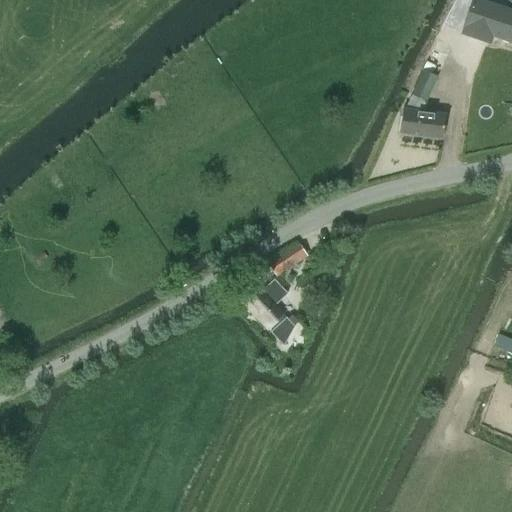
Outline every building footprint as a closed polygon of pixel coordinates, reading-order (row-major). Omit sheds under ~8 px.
[(511,10),(479,0),(472,0),(461,33),(490,43),(492,36),(511,42),(511,10)] [(419,75),(411,92),(424,100),(433,82),(419,75)] [(441,137),(444,115),(402,110),(399,132),(441,137)] [(285,270),(306,256),(299,245),(278,259),(285,270)] [(259,289),(244,303),(268,329),(270,326),(273,329),(270,333),(283,346),(294,326),(283,314),(275,305),(287,293),(274,279),(261,291),(259,289)]
